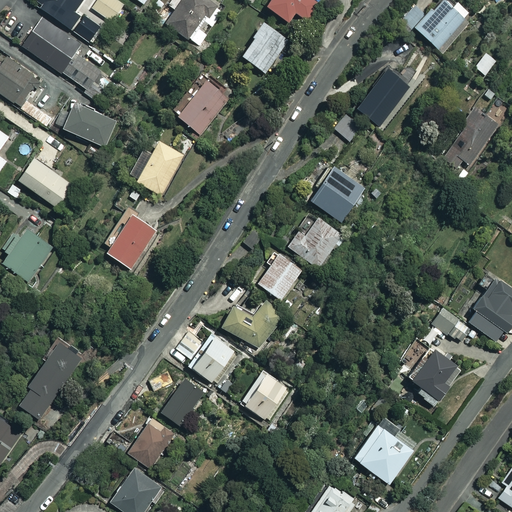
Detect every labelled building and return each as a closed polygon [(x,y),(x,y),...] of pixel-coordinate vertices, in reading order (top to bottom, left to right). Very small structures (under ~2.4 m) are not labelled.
[(75,11),(81,0),(38,0),(35,5),(71,29),(81,14),(75,11)] [(124,5),(115,0),(96,0),(92,8),(113,22),(124,5)] [(170,0),(168,3),(174,8),(164,22),(198,46),(206,35),(196,27),(203,17),(213,24),(223,10),(208,0),(170,0)] [(267,0),(264,5),(287,22),(294,12),(308,22),(321,5),(314,0),(267,0)] [(450,8),(441,0),(440,0),(426,16),(413,5),(402,17),(442,53),(468,24),(462,19),(468,12),(456,1),(450,8)] [(501,3),(498,0),(488,0),(485,3),(493,10),(501,3)] [(141,23),(126,13),(115,28),(130,39),(141,23)] [(22,45),(85,88),(82,92),(97,102),(104,92),(99,89),(108,75),(74,52),(79,44),(40,17),(22,45)] [(84,18),(75,31),(90,41),(98,27),(84,18)] [(288,40),(262,22),(239,55),(266,73),(288,40)] [(129,45),(102,28),(91,45),(118,62),(129,45)] [(0,92),(20,107),(39,79),(0,52),(0,92)] [(496,61),(485,53),(473,67),(485,76),(496,61)] [(411,87),(385,67),(353,106),(379,127),(411,87)] [(230,99),(199,74),(169,109),(200,135),(230,99)] [(26,100),(20,108),(46,125),(52,117),(26,100)] [(115,121),(72,102),(60,127),(104,147),(115,121)] [(496,122),(473,108),(441,158),(456,167),(461,160),(469,165),(496,122)] [(361,129),(344,112),(331,125),(349,142),(361,129)] [(0,169),(6,160),(0,155),(0,146),(4,142),(5,143),(9,137),(0,130),(0,169)] [(184,155),(158,140),(135,181),(161,195),(184,155)] [(72,185),(33,157),(17,179),(56,207),(72,185)] [(352,204),(354,206),(363,193),(360,191),(363,187),(331,166),(308,199),(340,221),(352,204)] [(511,190),(485,173),(465,203),(489,218),(502,197),(506,200),(511,190)] [(154,231),(131,215),(107,250),(131,266),(154,231)] [(343,236),(317,216),(313,222),(310,220),(302,231),(298,228),(285,245),(295,252),(291,258),(316,277),(332,256),(330,254),(336,246),(339,248),(344,241),(341,239),(343,236)] [(263,235),(252,227),(242,242),(253,250),(263,235)] [(52,247),(25,229),(19,238),(11,233),(1,248),(8,253),(1,262),(27,281),(52,247)] [(301,269),(277,252),(256,282),(280,299),(301,269)] [(511,320),(511,288),(494,276),(491,280),(485,276),(479,284),(485,288),(472,307),(474,309),(466,320),(497,342),(511,320)] [(232,303),(230,307),(215,298),(202,319),(218,329),(220,325),(261,350),(284,314),(263,301),(253,317),(232,303)] [(469,325),(442,306),(431,323),(458,341),(469,325)] [(244,356),(211,333),(188,365),(226,392),(233,381),(228,378),(244,356)] [(82,358),(53,338),(40,357),(43,359),(26,384),(29,386),(17,404),(40,419),(82,358)] [(426,349),(414,340),(400,358),(410,366),(404,374),(420,386),(415,392),(432,405),(460,368),(429,345),(426,349)] [(291,390),(262,369),(239,401),(268,422),(291,390)] [(205,389),(185,375),(160,411),(180,425),(205,389)] [(0,470),(26,434),(0,415),(0,470)] [(173,434),(150,417),(126,451),(149,468),(173,434)] [(395,473),(399,476),(408,464),(404,461),(412,449),(376,422),(351,456),(388,482),(395,473)] [(511,464),(505,475),(510,479),(497,496),(511,506),(511,464)] [(166,490),(134,467),(109,500),(124,511),(141,511),(151,500),(156,503),(166,490)] [(312,503),(305,511),(349,511),(357,502),(328,481),(319,493),(316,491),(310,501),(312,503)]
